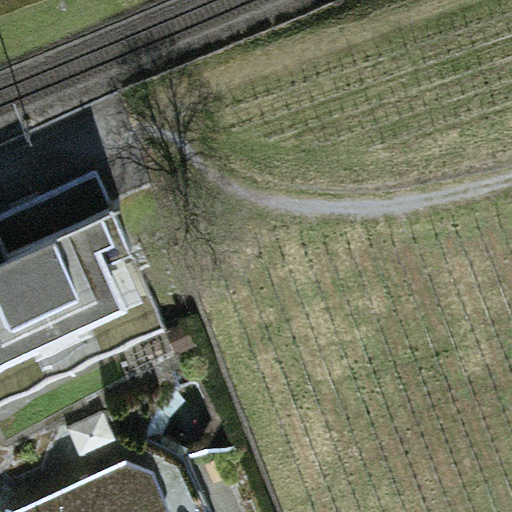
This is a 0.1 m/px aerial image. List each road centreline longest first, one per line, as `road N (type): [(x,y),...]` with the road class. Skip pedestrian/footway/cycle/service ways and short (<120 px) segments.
road 1 (track): [(128,128),(167,118),(211,175),(300,208),(416,204),(511,178)]
road 2 (residential): [(128,128),(110,116),(0,158)]
